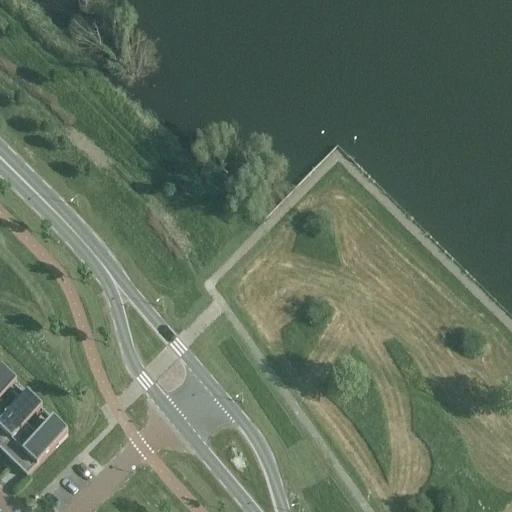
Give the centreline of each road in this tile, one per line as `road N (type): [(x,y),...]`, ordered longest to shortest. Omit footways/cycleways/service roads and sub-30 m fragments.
road 1 (secondary): [(109,279),(88,247),(0,161)]
road 2 (secondary): [(109,279),(126,349),(174,418)]
road 3 (secondary): [(281,511),(255,436),(210,384)]
road 4 (secondary): [(210,384),(141,303),(109,279)]
road 5 (residential): [(75,511),(174,418)]
road 6 (secondary): [(174,418),(255,511)]
